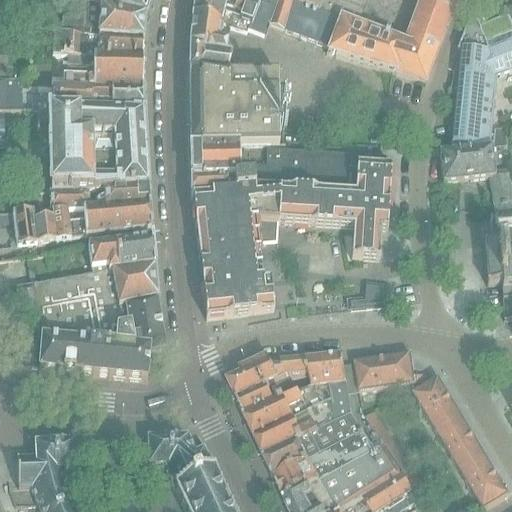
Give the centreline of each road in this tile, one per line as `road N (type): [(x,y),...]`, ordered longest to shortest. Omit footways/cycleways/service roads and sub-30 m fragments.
road 1 (residential): [(453,346),(430,307),(421,265),(417,168),(433,90),(468,0)]
road 2 (residential): [(191,371),(237,350),(304,338),(408,337),(453,346)]
road 3 (residential): [(180,0),(172,61),(175,234)]
road 4 (residential): [(1,391),(140,403),(186,390),(191,371)]
road 5 (residential): [(0,257),(175,234)]
road 6 (residential): [(175,234),(191,371)]
road 7 (residential): [(511,452),(453,346)]
